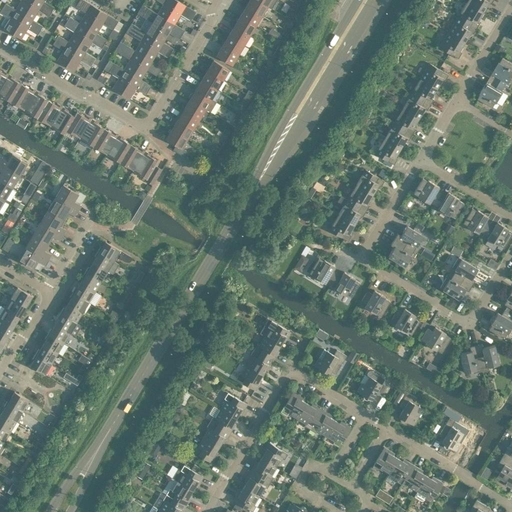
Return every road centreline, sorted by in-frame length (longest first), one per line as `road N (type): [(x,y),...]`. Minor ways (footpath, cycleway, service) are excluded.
road 1 (residential): [(511,252),(472,321),(361,259),(419,160)]
road 2 (residential): [(211,12),(146,126),(0,47)]
road 3 (secondary): [(239,219),(379,0)]
road 4 (secondary): [(358,0),(275,138),(239,219)]
road 5 (secondary): [(111,429),(239,219)]
road 6 (residential): [(205,511),(290,369)]
road 7 (residential): [(511,502),(388,429)]
